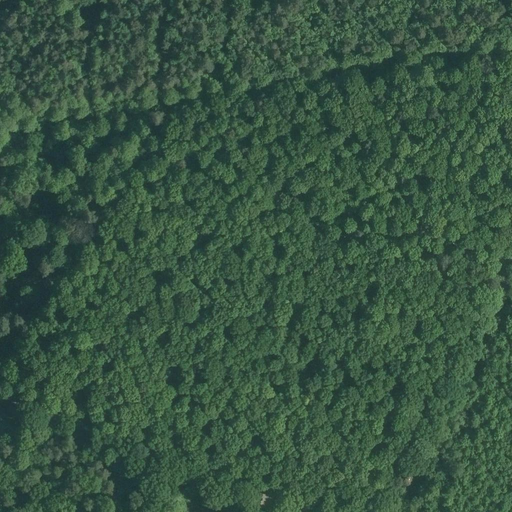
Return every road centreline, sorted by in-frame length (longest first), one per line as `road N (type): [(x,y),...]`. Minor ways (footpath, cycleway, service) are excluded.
road 1 (track): [(0,95),(45,118),(369,70),(511,40)]
road 2 (unknown): [(0,389),(334,511)]
road 3 (unclassified): [(280,511),(0,406)]
road 4 (track): [(511,281),(397,511)]
